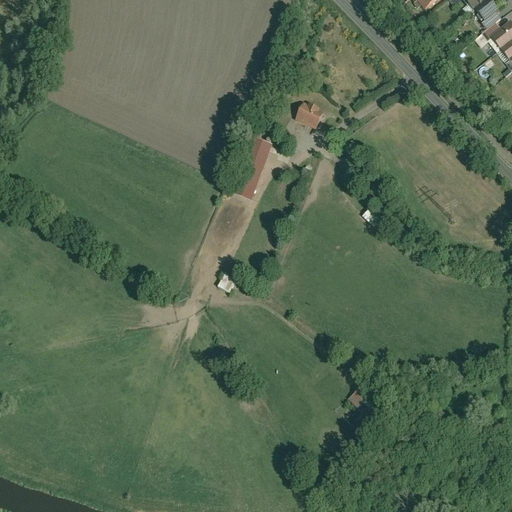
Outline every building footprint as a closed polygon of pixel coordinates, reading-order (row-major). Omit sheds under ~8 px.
[(417,0),(426,11),(439,0),(417,0)] [(475,8),(484,0),(466,0),(473,9),(475,8)] [(484,0),(475,8),(485,20),(496,11),(499,9),(491,0),(484,0)] [(482,22),(488,30),(496,24),(502,19),(496,11),(485,20),(482,22)] [(501,30),(491,37),(511,62),(511,23),(511,22),(501,30)] [(491,37),(501,30),(496,24),(488,30),(483,34),(488,40),(491,37)] [(325,115),(306,106),(298,122),(317,132),(325,115)] [(225,193),(248,202),(270,148),(247,138),(225,193)] [(360,218),(371,229),(382,219),(370,208),(360,218)] [(222,275),(216,290),(228,295),(234,281),(222,275)] [(389,415),(361,389),(346,405),(375,431),(389,415)]
